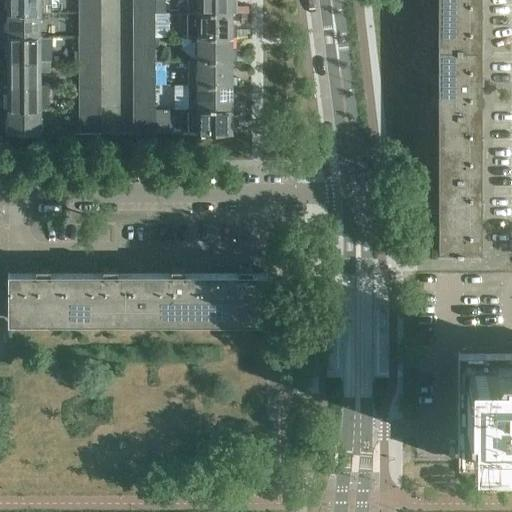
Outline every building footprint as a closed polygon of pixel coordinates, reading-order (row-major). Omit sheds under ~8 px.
[(51,0),(7,0),(7,12),(39,12),(51,12),(51,0)] [(155,0),(133,0),(133,11),(155,11),(155,0)] [(164,0),(163,0),(156,0),(157,12),(164,12),(164,0)] [(188,0),(188,12),(233,13),(237,13),(237,0),(233,0),(232,0),(188,0)] [(479,0),(438,0),(438,47),(479,47),(479,20),(483,20),(483,8),(479,8),(479,0)] [(101,7),(79,7),(79,18),(101,18),(101,7)] [(155,11),(133,11),(133,21),(155,21),(155,11)] [(39,12),(7,12),(7,36),(39,36),(39,12)] [(232,24),(233,13),(188,12),(188,36),(198,36),(232,36),(236,36),(236,24),(232,24)] [(101,18),(79,18),(79,29),(83,28),(101,28),(101,18)] [(155,21),(133,21),(134,32),(155,33),(155,21)] [(83,28),(83,37),(101,36),(101,28),(83,28)] [(169,28),(155,28),(155,33),(155,36),(169,36),(169,28)] [(155,33),(134,32),(134,44),(155,44),(155,33)] [(39,36),(7,36),(7,60),(39,60),(39,36)] [(83,37),(82,44),(101,44),(101,36),(83,37)] [(232,36),(198,36),(198,60),(232,60),(237,60),(236,48),(232,47),(232,36)] [(79,44),(79,55),(101,55),(101,44),(82,44),(79,44)] [(155,44),(134,44),(134,55),(155,55),(155,44)] [(479,47),(438,47),(438,112),(479,112),(479,85),(484,85),(483,74),(479,73),(479,47)] [(101,55),(79,55),(79,66),(101,66),(101,55)] [(155,55),(134,55),(134,66),(155,66),(155,55)] [(39,60),(7,60),(7,84),(39,84),(40,69),(48,69),(48,60),(39,60)] [(232,60),(198,60),(189,60),(190,84),(198,84),(233,84),(237,84),(236,72),(232,72),(232,60)] [(155,66),(134,66),(134,77),(155,77),(155,71),(163,71),(163,61),(155,61),(155,66)] [(101,66),(79,66),(79,76),(82,76),(101,76),(101,66)] [(155,77),(134,77),(134,88),(155,88),(155,77)] [(39,84),(7,84),(7,108),(40,108),(49,108),(49,84),(39,84)] [(233,84),(198,84),(190,84),(189,108),(198,108),(233,109),(237,108),(236,96),(232,96),(233,84)] [(155,88),(134,88),(134,99),(155,99),(155,88)] [(79,92),(79,103),(101,103),(101,92),(82,92),(79,92)] [(155,99),(134,99),(134,110),(155,110),(155,99)] [(101,103),(79,103),(79,114),(101,114),(101,103)] [(40,108),(7,108),(8,133),(40,133),(40,108)] [(233,109),(198,108),(189,108),(189,132),(198,132),(233,133),(233,132),(237,132),(237,120),(232,119),(233,109)] [(155,110),(134,110),(134,121),(156,121),(156,112),(155,110)] [(171,112),(156,112),(156,121),(156,133),(171,132),(171,112)] [(479,137),(479,112),(438,112),(438,176),(479,175),(479,149),(484,149),(483,138),(479,137)] [(101,114),(79,114),(79,124),(83,124),(101,124),(101,114)] [(156,121),(134,121),(134,132),(156,133),(156,121)] [(101,124),(83,124),(83,132),(101,132),(101,124)] [(479,201),(479,175),(438,176),(438,249),(437,249),(437,251),(455,251),(455,255),(461,255),(461,251),(481,250),(481,249),(479,249),(479,213),(483,213),(483,202),(479,201)] [(8,272),(8,318),(76,318),(77,272),(50,272),(50,267),(36,267),(36,272),(8,272)] [(103,272),(77,272),(76,318),(144,318),(144,272),(117,272),(117,267),(103,267),(103,272)] [(171,273),(144,272),(144,318),(212,319),(212,273),(185,272),(185,267),(171,268),(171,273)] [(238,273),(212,273),(212,319),(267,319),(267,273),(252,272),(253,267),(238,267),(238,273)] [(502,364),(467,364),(467,385),(474,385),(474,402),(467,402),(467,418),(471,418),(471,452),(471,453),(491,453),(491,446),(508,446),(508,452),(511,452),(511,354),(508,357),(508,361),(502,361),(502,364)]
